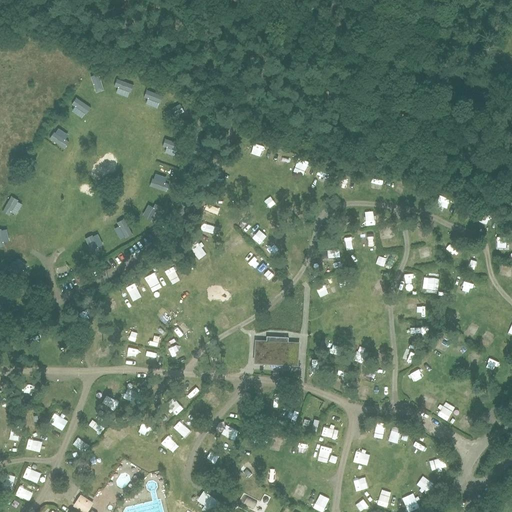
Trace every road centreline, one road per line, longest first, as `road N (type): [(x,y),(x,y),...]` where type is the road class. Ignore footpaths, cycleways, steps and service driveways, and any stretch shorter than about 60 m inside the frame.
road 1 (unclassified): [(511,204),(222,103),(202,117),(186,200),(166,239),(0,334)]
road 2 (track): [(215,0),(369,60)]
road 3 (track): [(354,150),(351,100),(400,0)]
